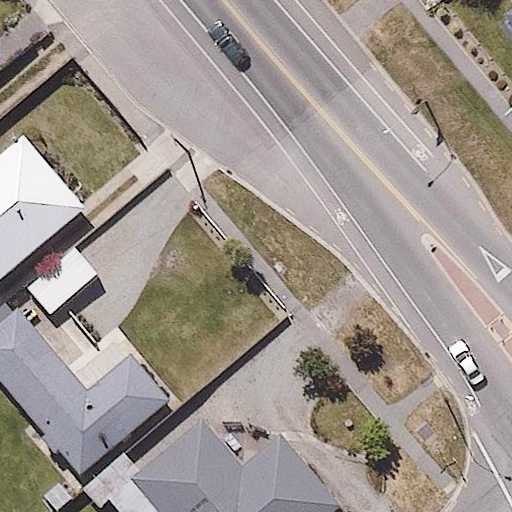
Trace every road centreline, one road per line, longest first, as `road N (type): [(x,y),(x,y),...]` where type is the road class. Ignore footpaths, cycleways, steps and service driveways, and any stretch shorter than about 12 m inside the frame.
road 1 (primary): [(511,410),(338,130)]
road 2 (primary): [(338,130),(511,285)]
road 3 (primary): [(230,0),(338,130)]
